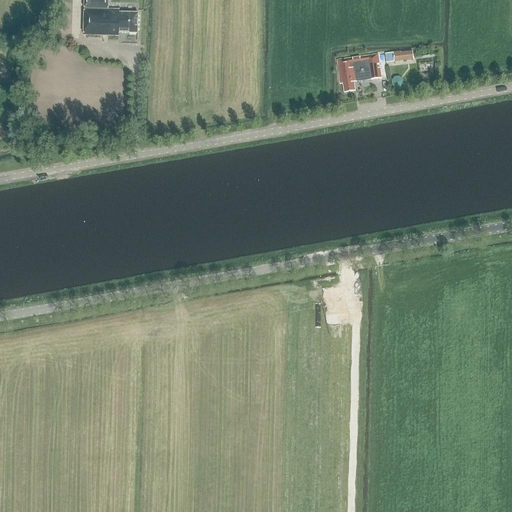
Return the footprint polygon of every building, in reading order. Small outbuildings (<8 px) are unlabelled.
[(137,34),(138,14),(119,14),(119,11),(108,11),(108,0),(84,0),(83,36),(118,37),(118,34),(137,34)] [(55,26),(55,15),(42,15),(42,26),(55,26)] [(386,54),(386,57),(386,62),(394,61),(394,62),(413,60),(412,51),(400,52),(386,54)] [(376,65),(378,65),(377,55),(336,61),(340,85),(342,84),(344,93),(354,92),(353,80),(355,80),(354,72),(369,70),(370,80),(380,79),(379,69),(377,69),(376,65)] [(3,101),(1,109),(10,110),(11,102),(3,101)]
